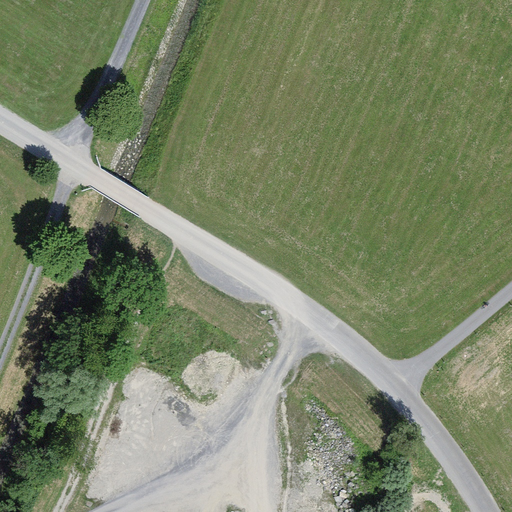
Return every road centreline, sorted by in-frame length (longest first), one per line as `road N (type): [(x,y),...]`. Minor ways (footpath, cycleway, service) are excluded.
road 1 (unclassified): [(0,120),(396,385)]
road 2 (track): [(103,511),(233,424),(305,322)]
road 3 (track): [(73,167),(0,353)]
road 4 (track): [(137,0),(63,160)]
road 5 (unclassified): [(396,385),(473,480),(487,511)]
road 6 (unclassified): [(396,385),(511,287)]
